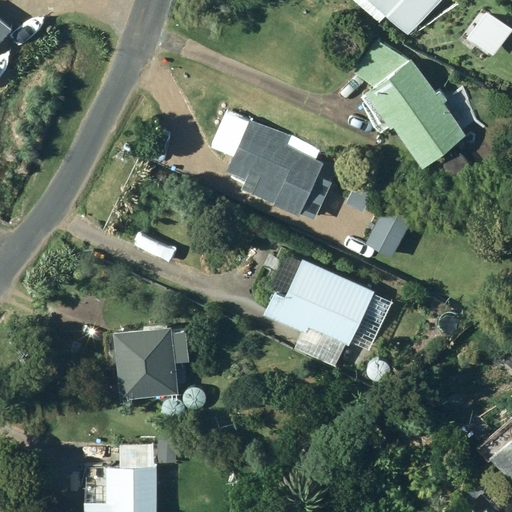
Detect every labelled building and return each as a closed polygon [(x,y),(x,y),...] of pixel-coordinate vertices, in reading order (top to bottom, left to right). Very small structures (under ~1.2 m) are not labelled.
[(369,0),(409,36),(442,0),(369,0)] [(0,18),(0,45),(14,31),(0,18)] [(437,98),(413,64),(378,41),(355,74),(377,88),(367,95),(422,170),(468,137),(445,106),(448,104),(441,95),(437,98)] [(289,136),(251,121),(229,175),(247,182),(251,173),(283,187),(275,208),(301,219),(324,161),(286,145),(289,136)] [(415,214),(387,197),(364,235),(392,252),(415,214)] [(377,280),(305,243),(303,247),(288,238),(272,269),(280,273),(266,299),(306,320),(296,339),(335,359),(377,280)] [(115,310),(121,387),(180,383),(178,348),(191,347),(189,313),(175,314),(175,306),(115,310)] [(511,344),(500,356),(511,367),(511,344)] [(511,416),(491,434),(511,459),(511,416)] [(87,511),(158,511),(160,457),(156,457),(156,434),(122,433),(121,454),(108,454),(107,487),(88,487),(87,511)] [(479,462),(462,475),(476,492),(492,479),(479,462)]
